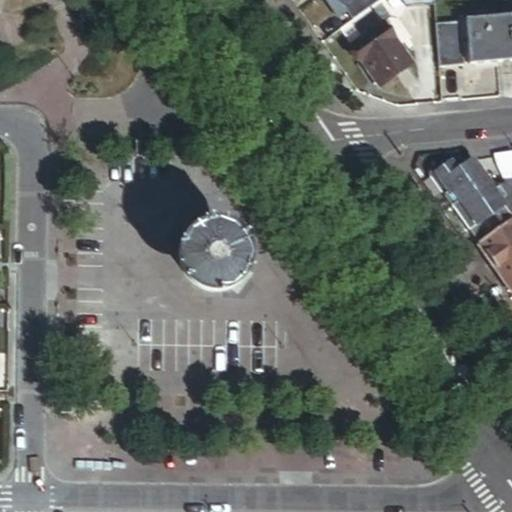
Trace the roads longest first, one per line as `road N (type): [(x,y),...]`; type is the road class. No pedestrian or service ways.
road 1 (residential): [(511,470),(483,490),(423,499),(29,498)]
road 2 (tertiary): [(308,149),(511,435)]
road 3 (residential): [(29,498),(33,152)]
road 4 (residential): [(511,123),(308,149)]
road 5 (tertiary): [(202,0),(308,149)]
